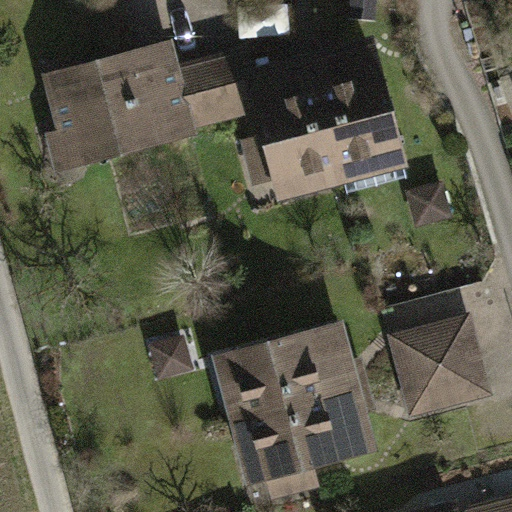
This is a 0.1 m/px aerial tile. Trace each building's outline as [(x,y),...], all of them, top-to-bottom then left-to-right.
[(367,36),(309,51),(340,171),(403,155),(381,72),(376,73),(367,36)] [(340,171),(309,51),(250,67),(243,43),(209,52),(226,115),(259,107),(281,186),(340,171)] [(177,57),(138,67),(133,48),(46,70),(52,92),(49,97),(54,117),(62,122),(71,161),(195,129),(194,124),(177,60),(177,57)] [(226,115),(209,52),(177,60),(194,124),(226,115)] [(469,310),(391,331),(401,369),(479,348),(469,310)] [(302,325),(215,347),(231,410),(351,379),(336,323),(304,331),(302,325)] [(479,348),(401,369),(411,406),(489,386),(479,348)] [(231,410),(248,472),(334,450),(332,443),(365,435),(351,379),(231,410)] [(458,493),(387,511),(511,511),(511,491),(462,506),(458,493)]
